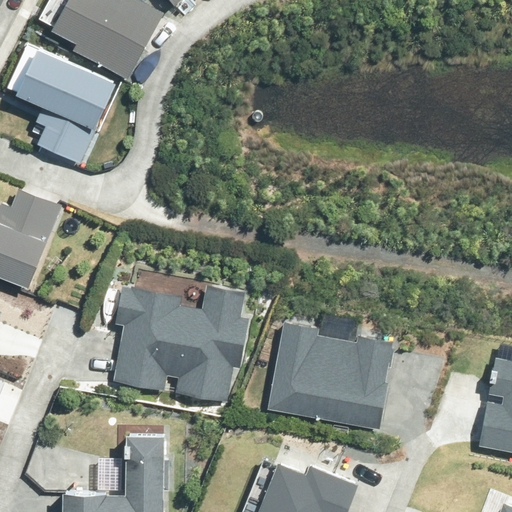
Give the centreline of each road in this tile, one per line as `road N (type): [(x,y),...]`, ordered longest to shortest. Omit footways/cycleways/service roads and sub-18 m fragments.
road 1 (track): [(118,188),(160,205),(511,275)]
road 2 (residential): [(0,152),(102,192),(128,182),(175,46),(228,0)]
road 3 (residential): [(0,480),(56,326)]
